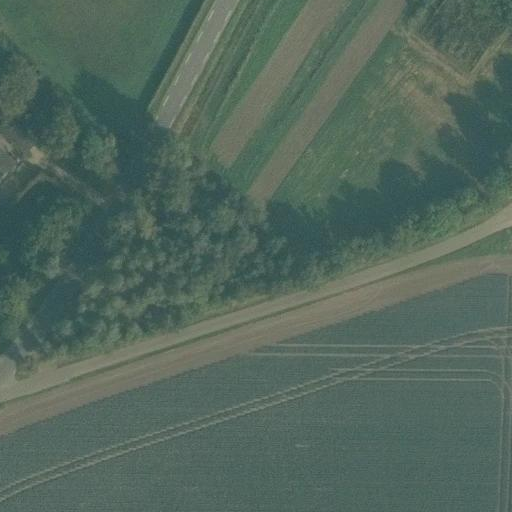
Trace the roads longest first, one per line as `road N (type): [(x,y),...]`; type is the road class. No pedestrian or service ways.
road 1 (unclassified): [(0,396),(463,241),(511,213)]
road 2 (tertiary): [(0,374),(53,309),(229,0)]
